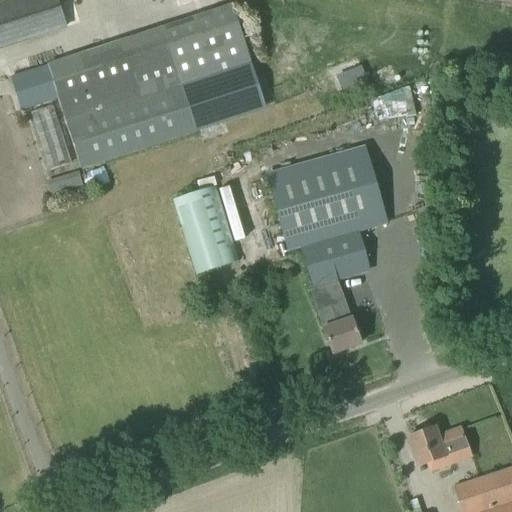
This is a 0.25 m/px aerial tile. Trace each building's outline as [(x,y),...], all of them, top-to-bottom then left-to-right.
[(0,48),(65,27),(56,0),(15,0),(0,5),(0,48)] [(183,83),(165,30),(31,72),(11,78),(22,111),(59,98),(81,169),(267,109),(251,61),(183,83)] [(374,123),(411,111),(404,88),(367,100),(374,123)] [(52,105),(30,112),(49,170),(70,163),(52,105)] [(363,147),(268,175),(291,252),(304,247),(314,286),(337,280),(369,271),(357,232),(386,224),(363,147)] [(197,275),(241,262),(217,186),(174,200),(197,275)] [(360,344),(337,280),(314,286),(310,288),(326,329),(323,330),(332,354),(360,344)] [(445,453),(466,445),(460,429),(438,437),(434,427),(407,437),(418,466),(426,463),(429,473),(450,465),(445,453)] [(511,511),(511,468),(453,487),(461,511),(511,511)]
